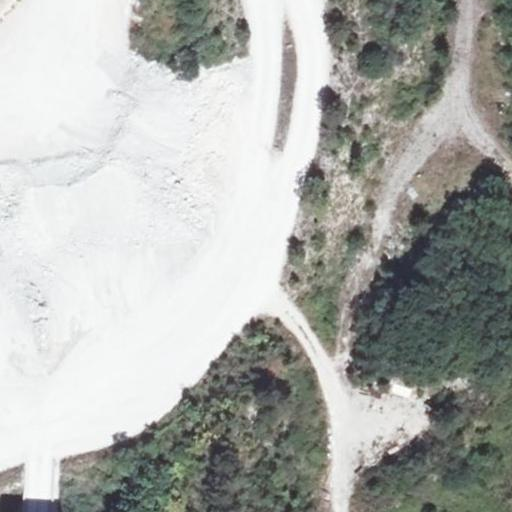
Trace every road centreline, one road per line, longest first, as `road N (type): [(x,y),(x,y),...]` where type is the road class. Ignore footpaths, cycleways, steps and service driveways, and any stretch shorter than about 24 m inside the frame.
road 1 (track): [(276,0),(287,95),(266,223),(225,302),(131,388),(0,439)]
road 2 (track): [(466,0),(466,45),(451,107),(386,194),(335,356),(330,463),(338,511)]
